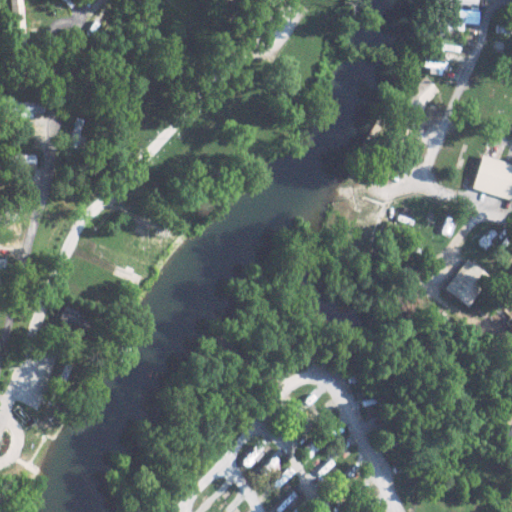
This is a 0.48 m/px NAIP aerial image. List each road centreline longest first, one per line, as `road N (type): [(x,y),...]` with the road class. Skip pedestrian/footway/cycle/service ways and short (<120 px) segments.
road 1 (residential): [(0,423),(85,226),(202,95),(258,46)]
road 2 (residential): [(396,511),(345,396),(308,376),(289,380),(175,511)]
road 3 (residential): [(0,373),(56,140)]
road 4 (residential): [(511,225),(433,187),(427,169),(442,134)]
road 5 (residential): [(68,22),(53,38),(56,140)]
road 6 (residential): [(56,140),(79,45),(68,22)]
